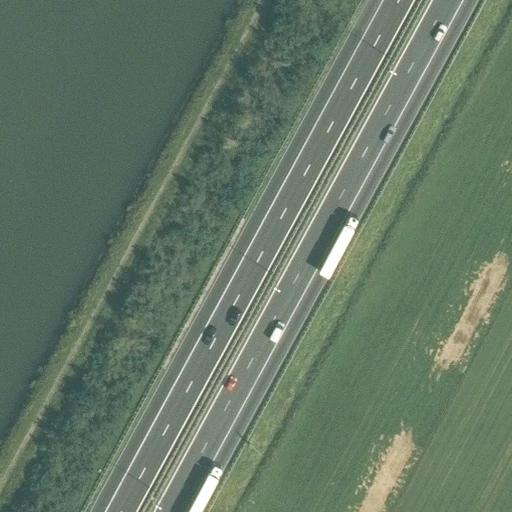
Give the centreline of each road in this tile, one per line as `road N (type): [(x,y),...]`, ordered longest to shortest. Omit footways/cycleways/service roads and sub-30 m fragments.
road 1 (motorway): [(392,0),(114,511)]
road 2 (motorway): [(177,511),(455,0)]
